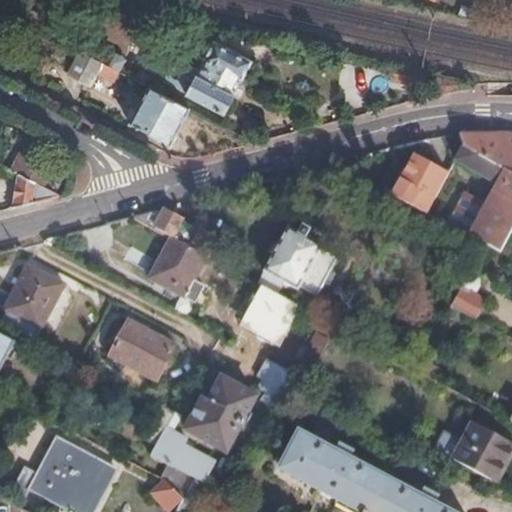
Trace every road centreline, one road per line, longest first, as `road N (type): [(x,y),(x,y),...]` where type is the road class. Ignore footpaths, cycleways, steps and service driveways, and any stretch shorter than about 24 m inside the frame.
road 1 (residential): [(511,106),(466,108),(175,184)]
road 2 (residential): [(0,95),(175,184)]
road 3 (residential): [(175,184),(0,232)]
